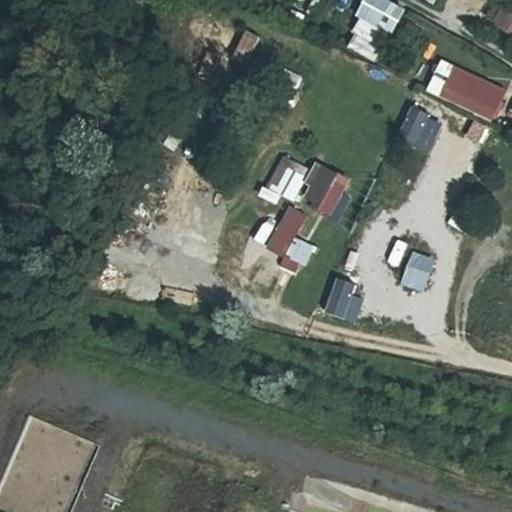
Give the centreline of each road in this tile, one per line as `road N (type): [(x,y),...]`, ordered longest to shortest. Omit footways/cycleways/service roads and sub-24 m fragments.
road 1 (residential): [(511,370),(315,328)]
road 2 (track): [(399,0),(511,61)]
